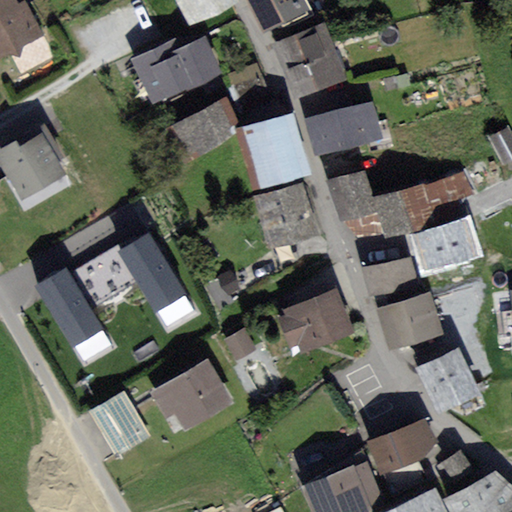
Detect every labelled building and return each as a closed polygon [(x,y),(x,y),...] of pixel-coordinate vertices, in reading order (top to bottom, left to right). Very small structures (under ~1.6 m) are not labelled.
[(7,0),(0,0),(0,58),(9,54),(20,75),(51,59),(19,0),(16,0),(10,4),(7,0)] [(169,0),(183,26),(230,0),(169,0)] [(303,9),(298,0),(243,0),(259,32),(303,9)] [(318,22),(269,42),(292,98),(341,78),(318,22)] [(168,37),(127,57),(151,105),(216,74),(196,33),(171,45),(168,37)] [(234,84),(244,109),(269,99),(259,74),(234,84)] [(216,96),(165,126),(184,158),(235,128),(216,96)] [(366,97),(300,116),(311,155),(377,136),(366,97)] [(285,111),(235,128),(252,190),(305,173),(285,111)] [(511,139),(505,127),(486,137),(504,166),(511,161),(511,139)] [(5,141),(0,143),(0,177),(15,202),(59,175),(32,132),(9,146),(5,141)] [(358,168),(321,180),(335,223),(371,211),(367,198),(358,168)] [(471,201),(460,171),(416,187),(428,217),(471,201)] [(414,181),(367,198),(371,211),(381,235),(428,217),(416,187),(414,181)] [(296,182),(248,197),(264,249),(313,234),(296,182)] [(472,256),(461,220),(408,236),(418,271),(472,256)] [(184,292),(149,236),(123,253),(157,309),(184,292)] [(406,253),(359,267),(368,297),(414,283),(406,253)] [(100,327),(66,271),(39,287),(74,343),(100,327)] [(347,330),(329,288),(270,313),(287,355),(347,330)] [(421,291),(371,308),(385,350),(435,332),(421,291)] [(240,328),(222,339),(235,361),(253,350),(240,328)] [(451,346),(411,366),(433,411),(473,392),(451,346)] [(200,358),(145,392),(172,434),(226,401),(200,358)] [(422,415),(362,439),(377,477),(437,453),(422,415)] [(285,426),(246,453),(263,477),(302,451),(285,426)] [(460,449),(443,459),(455,475),(471,465),(460,449)] [(357,455),(293,486),(306,511),(352,511),(362,507),(379,499),(357,455)] [(511,493),(495,466),(438,500),(445,511),(510,511),(511,511),(511,493)] [(442,511),(429,484),(362,507),(363,511),(442,511)]
